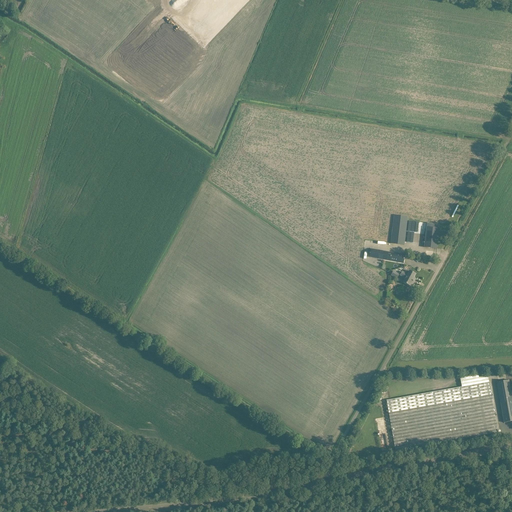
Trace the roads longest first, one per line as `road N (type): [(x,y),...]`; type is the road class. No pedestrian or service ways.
road 1 (unclassified): [(329,480),(332,457),(438,264)]
road 2 (tertiary): [(329,480),(105,511)]
road 3 (tertiary): [(511,444),(329,480)]
road 4 (track): [(438,264),(511,132)]
